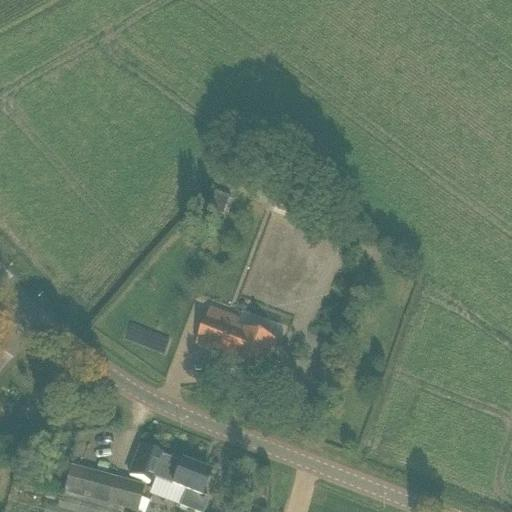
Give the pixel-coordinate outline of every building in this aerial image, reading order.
[(272,355),(276,344),(237,329),(240,322),(211,310),(197,348),(234,362),(231,369),(264,381),(273,356),(272,355)] [(279,340),(285,325),(269,319),(263,334),(279,340)] [(210,476),(202,473),(140,449),(129,477),(149,485),(151,479),(172,488),(167,503),(180,508),(180,509),(187,511),(195,511),(200,499),(201,499),(210,476)] [(62,499),(111,511),(137,511),(144,489),(70,470),(63,495),(62,499)] [(111,511),(62,499),(12,486),(5,511),(111,511)]
